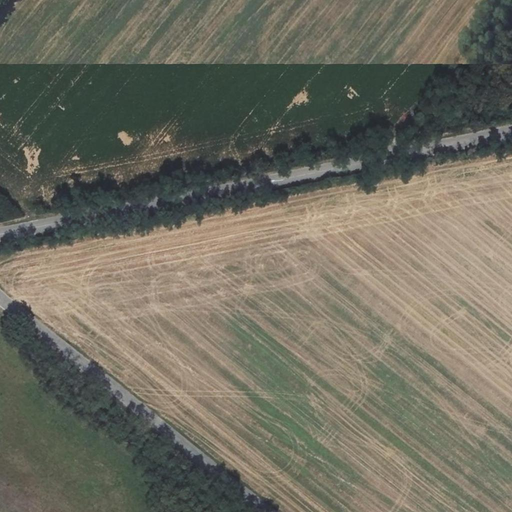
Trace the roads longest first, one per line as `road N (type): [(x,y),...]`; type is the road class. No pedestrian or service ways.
road 1 (unclassified): [(0,239),(511,134)]
road 2 (unclassified): [(0,300),(265,511)]
